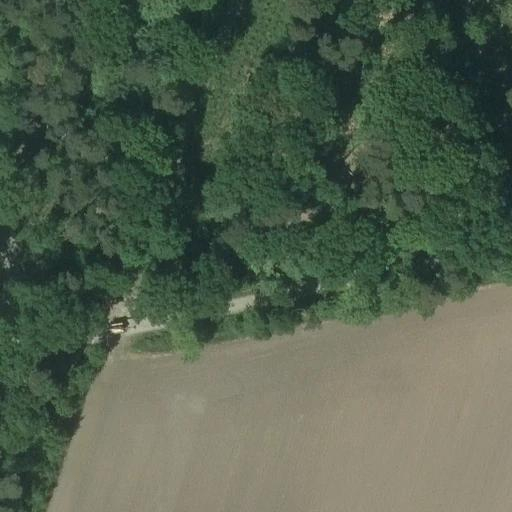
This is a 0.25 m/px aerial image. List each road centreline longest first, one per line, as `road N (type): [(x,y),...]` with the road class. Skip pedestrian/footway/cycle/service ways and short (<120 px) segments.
road 1 (track): [(511,241),(21,346)]
road 2 (track): [(125,325),(197,89),(235,0)]
road 3 (unclassified): [(21,346),(0,223)]
